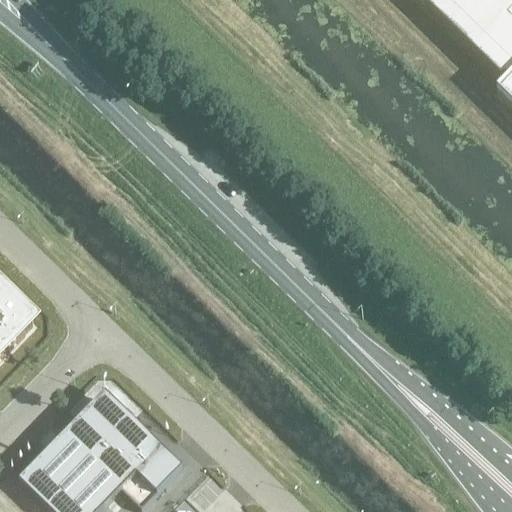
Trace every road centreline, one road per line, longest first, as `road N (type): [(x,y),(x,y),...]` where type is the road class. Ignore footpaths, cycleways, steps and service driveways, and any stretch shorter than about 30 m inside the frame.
road 1 (secondary): [(359,350),(0,1)]
road 2 (unclassified): [(278,511),(102,341)]
road 3 (secondary): [(359,350),(503,511)]
road 4 (secondary): [(511,468),(359,350)]
road 5 (unclassified): [(0,444),(102,341)]
road 6 (unclassified): [(102,341),(0,239)]
